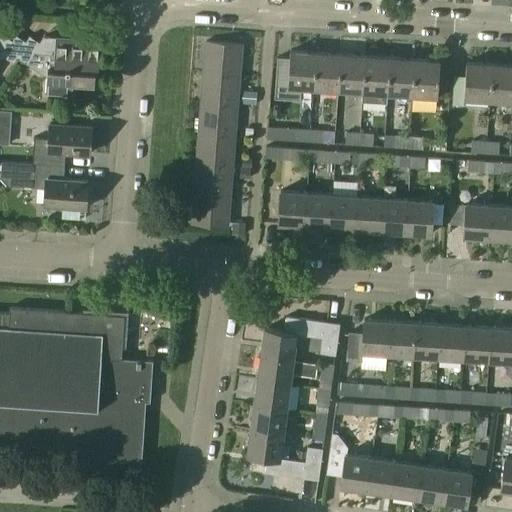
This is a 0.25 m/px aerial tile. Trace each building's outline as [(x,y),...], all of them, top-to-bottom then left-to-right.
[(101,40),(55,37),(55,38),(43,37),(40,43),(29,36),(26,42),(16,35),(12,41),(2,34),(0,36),(0,59),(3,56),(12,62),(16,57),(44,75),(47,75),(46,92),(72,94),(73,83),(94,85),(96,57),(100,57),(101,40)] [(203,72),(240,75),(242,44),(205,41),(203,72)] [(277,56),(274,98),(299,100),(300,88),(313,88),(315,52),(290,50),(289,57),(277,56)] [(337,90),(340,54),(315,52),(313,88),(337,90)] [(362,92),(363,55),(340,54),(337,90),(362,92)] [(362,92),(361,102),(386,103),(386,93),(388,57),(363,55),(362,92)] [(411,95),(414,59),(388,57),(386,93),(411,95)] [(414,59),(411,95),(437,97),(439,60),(414,59)] [(489,100),(491,64),(466,62),(463,99),(489,100)] [(511,101),(511,65),(491,64),(489,100),(511,101)] [(240,75),(203,72),(201,102),(237,105),(240,75)] [(237,105),(201,102),(198,132),(235,134),(237,105)] [(0,142),(12,142),(12,109),(0,109),(0,142)] [(64,167),(65,154),(90,156),(92,129),(50,126),(49,143),(34,142),(32,163),(32,165),(64,167)] [(295,141),(309,141),(310,129),(296,129),(295,141)] [(323,142),(324,130),(310,129),(309,141),(323,142)] [(235,134),(198,132),(196,161),(233,164),(235,134)] [(345,144),(359,145),(359,133),(346,132),(345,144)] [(373,146),(373,133),(359,133),(359,145),(373,146)] [(383,146),(394,147),(408,148),(409,136),(384,134),(383,146)] [(423,149),(423,137),(409,136),(408,148),(423,149)] [(471,140),(471,152),(486,153),(486,141),(471,140)] [(499,154),(499,141),(486,141),(486,153),(499,154)] [(282,160),(299,160),(299,148),(282,147),(282,160)] [(308,149),(307,162),(332,163),(333,151),(308,149)] [(349,164),(350,152),(333,151),(332,163),(349,164)] [(375,153),(358,152),(357,165),(375,166),(375,153)] [(383,154),(383,167),(408,169),(408,156),(383,154)] [(424,169),(425,156),(408,156),(408,169),(424,169)] [(467,172),(484,173),(485,161),(468,160),(467,172)] [(233,164),(196,161),(194,191),(230,194),(233,164)] [(64,167),(32,165),(32,163),(1,162),(0,178),(7,185),(45,188),(44,206),(86,210),(88,182),(63,180),(64,167)] [(492,174),(509,175),(510,163),(493,162),(492,174)] [(330,194),(328,227),(353,229),(355,196),(356,182),(331,180),(330,194)] [(230,194),(194,191),(191,222),(228,225),(230,194)] [(303,225),(305,193),(279,191),(277,224),(303,225)] [(305,193),(303,225),(328,227),(330,194),(305,193)] [(355,196),(353,229),(378,230),(380,197),(355,196)] [(378,230),(404,232),(406,199),(380,197),(378,230)] [(406,199),(404,232),(430,234),(430,228),(432,201),(409,199),(406,199)] [(489,238),(491,205),(465,203),(463,236),(489,238)] [(511,206),(491,205),(489,238),(511,239),(511,206)] [(9,307),(9,313),(0,312),(0,443),(91,450),(90,459),(141,463),(145,401),(150,402),(153,360),(121,358),(124,315),(9,307)] [(286,316),(284,331),(264,328),(260,354),(292,358),(296,334),(321,337),(319,352),(335,355),(339,323),(286,316)] [(361,361),(361,368),(387,370),(388,353),(390,319),(364,318),(363,333),(361,361)] [(413,355),(415,321),(390,319),(388,353),(413,355)] [(438,356),(440,323),(415,321),(413,355),(438,356)] [(463,358),(465,324),(440,323),(438,356),(463,358)] [(488,360),(490,326),(465,324),(463,358),(488,360)] [(511,327),(490,326),(488,360),(511,361),(511,327)] [(347,360),(361,361),(363,333),(349,332),(347,360)] [(260,354),(257,379),(289,383),(290,373),(315,377),(317,363),(292,360),(292,358),(260,354)] [(332,381),(333,364),(321,363),(320,380),(332,381)] [(289,383),(257,379),(253,403),(286,408),(289,383)] [(367,396),(385,397),(386,385),(368,384),(367,396)] [(393,398),(410,399),(410,387),(394,386),(393,398)] [(318,387),(316,405),(328,407),(331,389),(318,387)] [(436,389),(419,388),(419,400),(435,401),(436,389)] [(444,401),(460,402),(460,390),(445,389),(444,401)] [(469,403),(485,404),(486,392),(470,391),(469,403)] [(494,405),(510,405),(511,394),(495,393),(494,405)] [(250,428),(282,433),(286,408),(253,403),(250,428)] [(368,404),(352,403),(352,415),(367,416),(368,404)] [(396,406),(378,405),(377,417),(395,418),(396,406)] [(420,407),(403,406),(402,418),(419,419),(420,407)] [(445,409),(428,408),(427,420),(444,421),(445,409)] [(470,411),(454,410),(453,422),(469,423),(470,411)] [(315,412),(312,439),(323,441),(327,414),(315,412)] [(477,417),(475,437),(485,438),(487,418),(477,417)] [(304,461),(279,458),(282,433),(250,428),(246,454),(267,457),(265,472),(318,479),(322,448),(307,446),(304,461)] [(326,472),(342,475),(340,485),(366,489),(371,456),(347,452),(347,447),(337,434),(331,433),(326,472)] [(371,456),(366,489),(391,493),(396,459),(371,456)] [(511,490),(511,456),(505,456),(500,489),(511,490)] [(396,459),(391,493),(416,497),(421,463),(396,459)] [(421,463),(416,497),(440,501),(445,467),(421,463)] [(445,467),(440,501),(466,504),(471,471),(445,467)]
